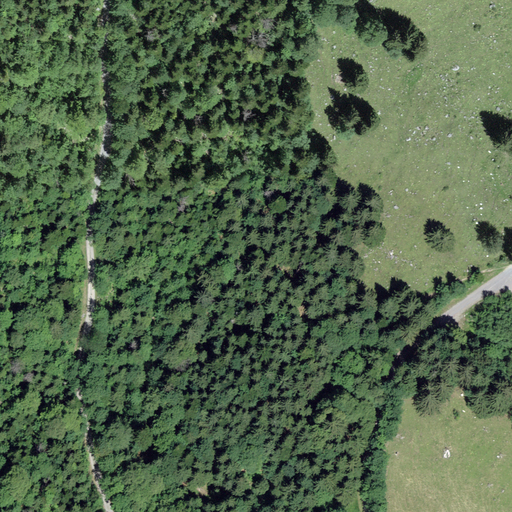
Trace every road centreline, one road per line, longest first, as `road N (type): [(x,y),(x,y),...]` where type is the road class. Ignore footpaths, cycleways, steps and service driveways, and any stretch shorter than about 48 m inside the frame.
road 1 (track): [(109,511),(79,390),(92,198),(108,122),(106,0)]
road 2 (track): [(509,268),(396,364),(366,468),(369,511)]
